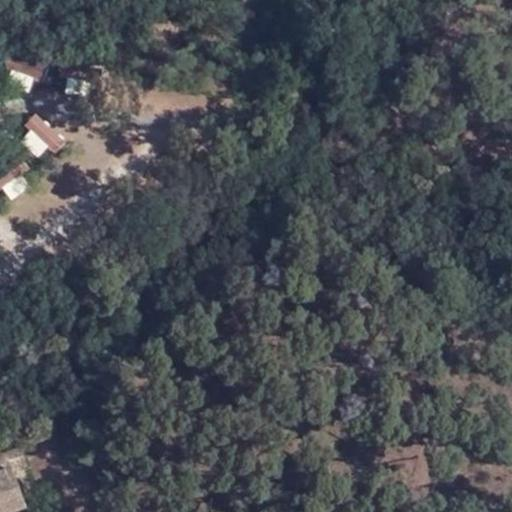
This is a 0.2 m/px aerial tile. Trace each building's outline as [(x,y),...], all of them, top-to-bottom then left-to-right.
[(3,70),(44,81),(49,63),(9,52),(3,70)] [(61,61),(59,76),(99,81),(101,66),(61,61)] [(43,115),(19,135),(40,161),(65,141),(43,115)] [(16,155),(0,167),(0,188),(10,201),(36,181),(16,155)] [(22,453),(10,457),(18,476),(29,473),(22,453)] [(0,511),(12,511),(29,507),(10,457),(0,460),(0,511)]
